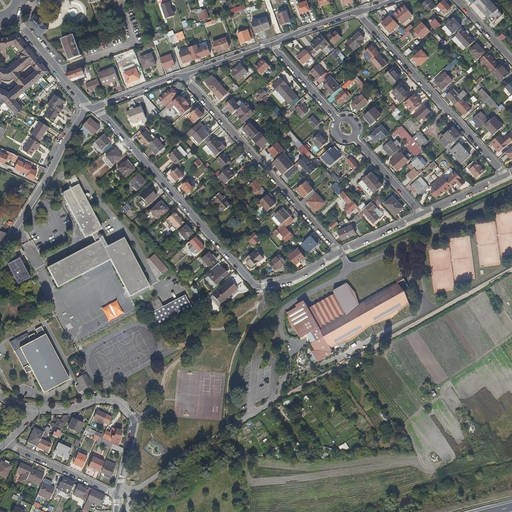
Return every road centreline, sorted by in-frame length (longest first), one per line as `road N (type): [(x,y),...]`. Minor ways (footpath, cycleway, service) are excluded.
road 1 (residential): [(339,251),(298,276),(253,284),(92,107)]
road 2 (track): [(280,398),(511,269)]
road 3 (residential): [(182,74),(339,251)]
road 4 (residential): [(356,11),(505,175)]
road 5 (residential): [(120,488),(134,490),(280,398)]
road 6 (residential): [(92,107),(7,237)]
road 7 (residential): [(92,107),(12,12)]
road 8 (unclassified): [(118,495),(6,442)]
